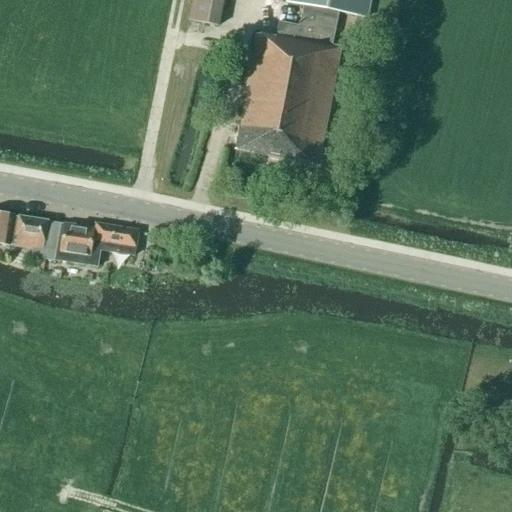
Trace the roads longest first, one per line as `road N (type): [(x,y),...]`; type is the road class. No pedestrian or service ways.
road 1 (tertiary): [(511,287),(0,185)]
road 2 (track): [(136,210),(178,0)]
